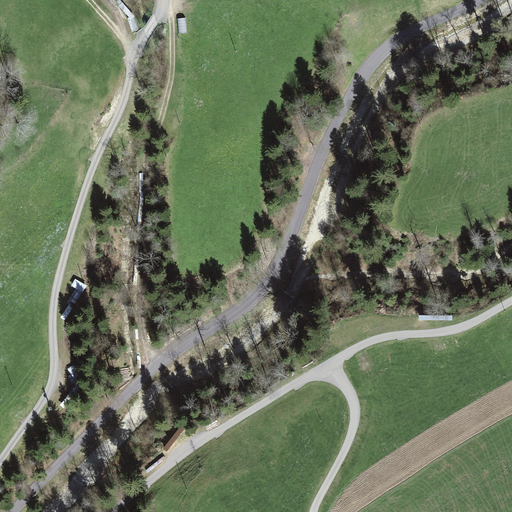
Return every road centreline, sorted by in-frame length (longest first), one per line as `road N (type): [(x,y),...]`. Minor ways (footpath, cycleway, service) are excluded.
road 1 (unclassified): [(11,511),(148,373),(270,277),(333,126),(368,68),(402,38),(480,0)]
road 2 (track): [(0,463),(50,388),(63,260),(134,54),(161,0)]
road 3 (track): [(107,511),(209,436),(352,350),(378,338),(464,326),(511,301)]
road 4 (track): [(326,365),(355,413),(313,511)]
